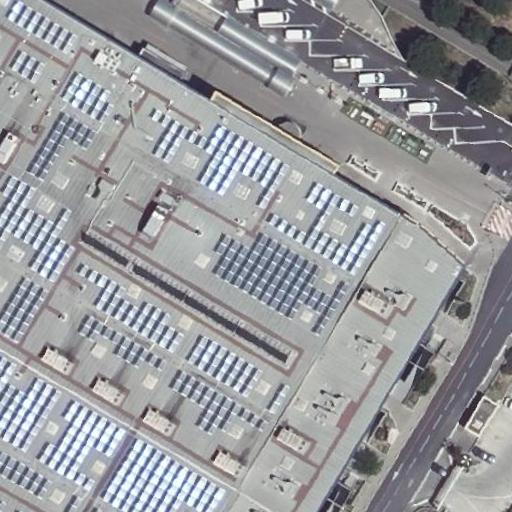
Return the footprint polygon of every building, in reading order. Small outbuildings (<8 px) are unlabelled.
[(118,54),(27,0),(0,0),(0,511),(315,511),(461,273),(401,222),(335,183),(211,109),(118,54)] [(219,95),(211,109),(335,183),(343,168),(299,142),(264,122),(219,95)] [(272,119),(264,122),(299,142),(300,138),(299,132),(296,127),(289,122),(281,118),(272,119)] [(511,511),(511,380),(443,495),(435,508),(433,511),(511,511)] [(478,436),(498,405),(483,396),(464,428),(478,436)]
